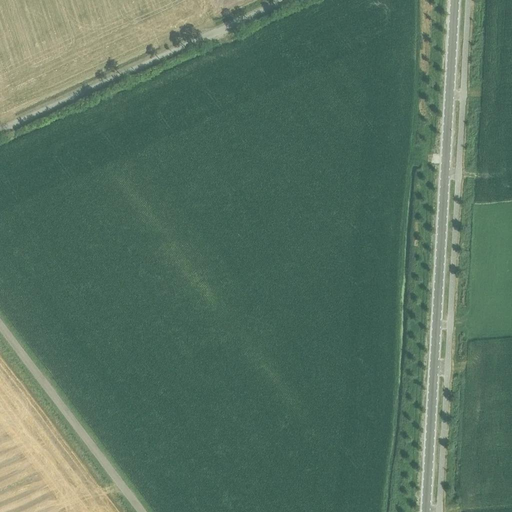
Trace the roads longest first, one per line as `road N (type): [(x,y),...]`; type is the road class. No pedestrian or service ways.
road 1 (unclassified): [(426,511),(453,0)]
road 2 (unclassified): [(0,130),(286,0)]
road 3 (track): [(142,511),(0,323)]
